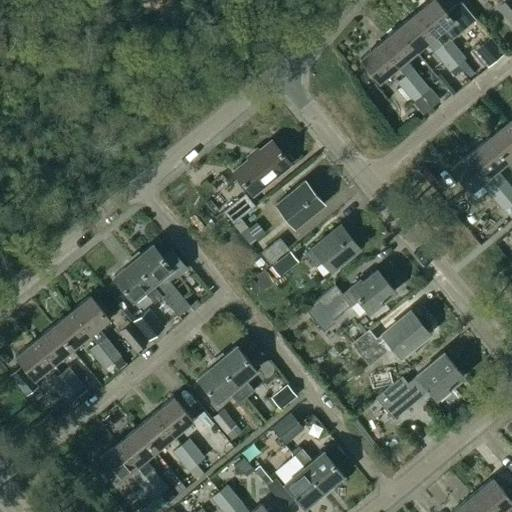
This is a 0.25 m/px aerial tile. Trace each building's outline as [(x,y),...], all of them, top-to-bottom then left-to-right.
[(434,0),(430,0),(415,13),(447,53),(455,47),(449,39),(474,19),(460,1),(446,13),(434,0)] [(511,25),(511,0),(503,0),(496,6),(511,25)] [(456,64),(447,53),(415,13),(396,29),(415,52),(425,43),(449,72),(457,66),(456,64)] [(405,60),(415,52),(396,29),(378,44),(397,67),(404,76),(405,76),(421,95),(428,89),(405,60)] [(502,54),(490,38),(479,47),(485,55),(480,59),(487,67),(502,54)] [(378,82),(397,67),(378,44),(359,59),(378,82)] [(447,53),(456,64),(464,57),(455,47),(447,53)] [(413,102),(421,95),(405,76),(404,76),(397,82),(413,102)] [(506,161),(511,156),(511,131),(505,123),(487,138),(506,161)] [(511,189),(496,170),(506,161),(487,138),(469,154),(488,176),(496,186),(511,204),(511,203),(511,189)] [(271,141),(232,172),(251,195),(290,164),(271,141)] [(469,192),(488,176),(469,154),(450,169),(469,192)] [(323,204),(304,181),(275,204),(295,228),(323,204)] [(504,211),(511,204),(496,186),(488,192),(504,211)] [(253,207),(243,195),(220,213),(231,226),(253,207)] [(249,228),(241,234),(250,245),(264,233),(255,223),(249,228)] [(358,248),(340,225),(305,254),(315,266),(322,261),(330,270),(358,248)] [(270,266),(289,250),(279,238),(260,254),(270,266)] [(161,296),(177,316),(188,306),(168,282),(185,267),(171,251),(162,258),(152,245),(132,261),(161,296)] [(289,250),(270,266),(280,277),(298,261),(289,250)] [(153,302),(161,296),(132,261),(113,277),(132,300),(144,291),(153,302)] [(316,300),(304,309),(318,326),(330,316),(333,320),(358,299),(368,312),(394,291),(377,270),(361,282),(360,280),(342,294),(334,285),(316,300)] [(97,343),(112,362),(120,356),(104,337),(97,328),(108,319),(89,296),(70,311),(89,334),(97,343)] [(149,309),(133,321),(148,340),(161,330),(164,328),(149,309)] [(71,349),(89,334),(70,311),(52,326),(71,349)] [(428,333),(410,311),(376,339),(368,329),(350,343),(368,366),(392,346),(400,356),(428,333)] [(52,364),(71,349),(52,326),(34,341),(52,364)] [(123,334),(136,350),(145,343),(132,326),(123,334)] [(33,379),(52,364),(34,341),(15,356),(33,379)] [(104,369),(112,362),(97,343),(89,350),(104,369)] [(216,362),(245,397),(252,391),(243,380),(255,370),(235,346),(216,362)] [(387,388),(375,398),(393,419),(404,409),(427,390),(434,399),(463,376),(443,353),(406,383),(401,376),(387,388)] [(237,403),(245,397),(216,362),(197,378),(216,402),(228,392),(237,403)] [(60,373),(75,392),(79,389),(83,386),(68,367),(60,373)] [(22,368),(11,377),(26,396),(37,387),(22,368)] [(67,398),(75,392),(60,373),(52,380),(67,398)] [(271,399),(279,410),(296,396),(294,395),(287,385),(271,398),(271,399)] [(89,393),(83,386),(79,389),(75,392),(81,400),(89,393)] [(154,413),(173,436),(192,420),(173,397),(154,413)] [(242,431),(223,409),(213,418),(231,440),(242,431)] [(154,451),(173,436),(154,413),(135,428),(154,451)] [(303,429),(290,413),(272,428),(285,444),(303,429)] [(144,459),(154,451),(135,428),(117,443),(159,494),(167,487),(144,459)] [(180,445),(196,464),(204,457),(188,438),(180,445)] [(151,500),(159,494),(117,443),(98,458),(117,481),(128,472),(151,500)] [(188,470),(196,464),(180,445),(172,452),(188,470)] [(294,456),(323,491),(342,475),(323,452),(311,461),(302,450),(301,451),(294,456)] [(303,507),(323,491),(294,456),(275,472),(286,487),(296,499),(303,507)] [(511,511),(511,488),(505,494),(492,478),(471,495),(485,511),(500,511),(506,508),(509,511),(511,511)] [(273,483),(268,488),(284,509),(293,501),(283,489),(276,481),(273,483)] [(267,511),(260,504),(250,511),(248,511),(226,485),(219,491),(234,510),(235,511),(267,511)] [(222,511),(231,511),(234,510),(219,491),(211,498),(222,511)] [(154,511),(157,511),(168,504),(160,494),(148,504),(154,511)] [(485,511),(471,495),(450,511),(485,511)]
